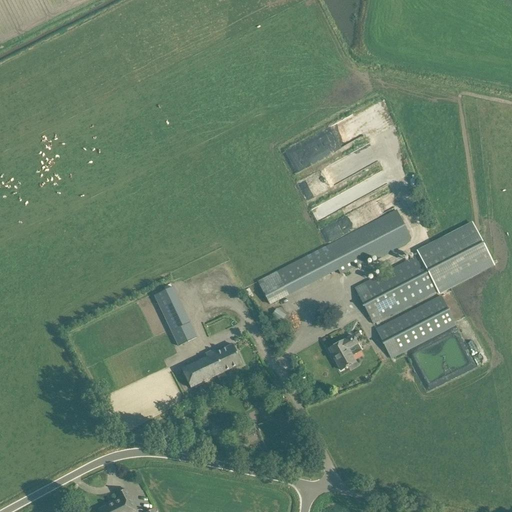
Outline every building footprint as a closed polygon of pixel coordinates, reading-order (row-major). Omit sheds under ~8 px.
[(341,195),(382,171),(376,161),(335,185),(341,195)] [(316,176),(321,183),(326,180),(321,173),(316,176)] [(377,261),(409,245),(407,241),(411,239),(396,211),(258,282),(270,306),(339,271),(341,275),(375,258),(377,261)] [(373,324),(383,319),(438,291),(439,295),(495,266),(472,222),(417,251),(419,255),(364,283),(354,288),(373,324)] [(155,302),(178,357),(187,353),(182,341),(191,337),(172,295),(155,302)] [(441,296),(385,325),(377,329),(391,359),(400,354),(456,325),(441,296)] [(282,322),(286,315),(276,308),(272,315),(282,322)] [(355,362),(348,349),(358,343),(353,336),(338,344),(329,349),(341,370),(355,362)] [(242,364),(233,345),(215,353),(213,349),(205,353),(207,357),(182,369),(191,388),(217,375),(222,385),(229,382),(224,372),(242,364)] [(99,511),(134,511),(137,511),(126,489),(117,494),(120,498),(112,502),(113,504),(99,510),(99,511)]
